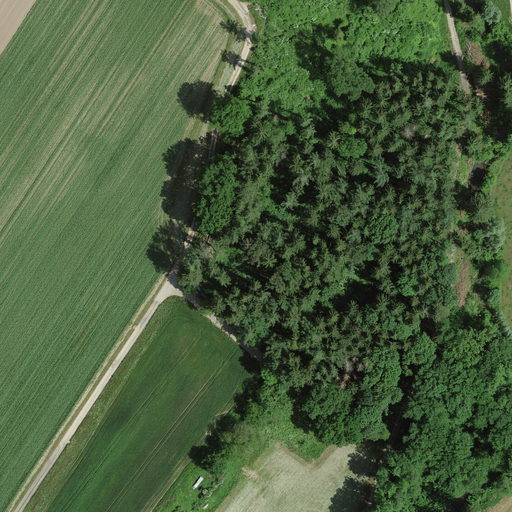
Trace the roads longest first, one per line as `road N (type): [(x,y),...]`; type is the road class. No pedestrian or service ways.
road 1 (track): [(20,511),(170,286),(248,32),(231,0)]
road 2 (track): [(369,511),(425,363),(460,168),(469,99),(446,0)]
road 3 (track): [(170,286),(270,370)]
